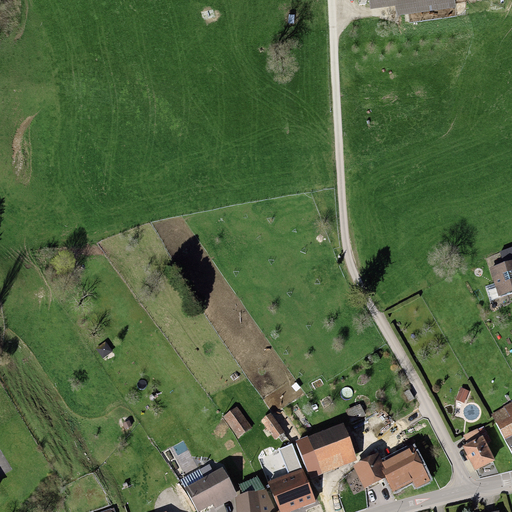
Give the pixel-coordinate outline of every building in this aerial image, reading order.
[(450,0),(368,0),(369,5),(393,2),(395,14),(451,7),(450,0)] [(511,263),(489,271),(498,298),(511,293),(511,263)] [(105,343),(95,350),(101,357),(110,350),(105,343)] [(511,404),(491,416),(504,442),(511,437),(511,404)] [(357,408),(347,413),(354,429),(365,424),(357,408)] [(249,430),(235,410),(223,419),(238,439),(249,430)] [(280,435),(268,418),(261,423),(273,440),(280,435)] [(340,429),(294,446),(307,481),(353,464),(340,429)] [(463,439),(468,448),(481,442),(476,433),(463,439)] [(468,448),(462,451),(473,473),(492,464),(481,442),(468,448)] [(197,464),(189,448),(184,450),(181,444),(174,448),(186,470),(197,464)] [(426,483),(407,446),(389,455),(385,447),(373,453),(377,461),(356,471),(365,489),(378,483),(389,502),(426,483)] [(277,453),(287,477),(300,472),(290,448),(277,453)] [(287,477),(266,485),(276,511),(294,511),(312,505),(300,472),(287,477)] [(233,500),(220,474),(185,492),(195,511),(198,511),(210,505),(213,510),(233,500)] [(238,487),(242,500),(254,496),(261,494),(256,481),(238,487)] [(126,505),(128,511),(177,511),(179,511),(170,488),(126,505)] [(235,503),(235,511),(254,511),(254,496),(242,500),(235,503)]
